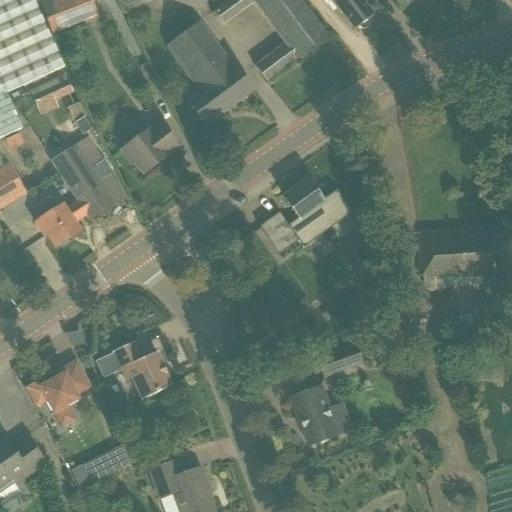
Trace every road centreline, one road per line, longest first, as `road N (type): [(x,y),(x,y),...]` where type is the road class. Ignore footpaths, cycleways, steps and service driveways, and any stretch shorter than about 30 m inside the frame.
road 1 (tertiary): [(199,207),(382,84),(511,35)]
road 2 (unclassified): [(267,511),(210,345)]
road 3 (tertiary): [(0,348),(130,257)]
road 4 (unclassified): [(210,345),(199,207)]
